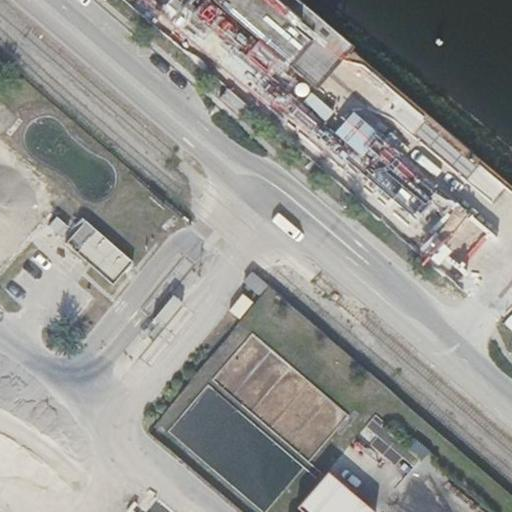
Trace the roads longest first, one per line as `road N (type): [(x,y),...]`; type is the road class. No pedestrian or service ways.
road 1 (unclassified): [(53,0),(511,402)]
road 2 (unknown): [(239,163),(90,371),(65,380),(0,331)]
road 3 (unknown): [(142,460),(115,435),(118,410),(285,203)]
